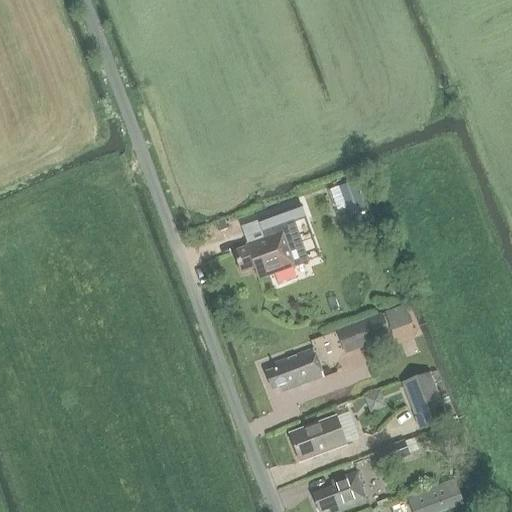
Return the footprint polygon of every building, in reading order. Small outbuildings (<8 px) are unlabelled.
[(338,188),(349,218),(365,213),(355,183),(338,188)] [(281,226),(295,222),(298,230),(311,225),(300,194),(286,198),(289,207),(276,211),(281,226)] [(258,281),(293,268),(280,233),(245,246),(246,248),(232,253),(240,275),(254,270),(258,281)] [(377,315),(371,298),(329,313),(336,330),(377,315)] [(336,333),(345,356),(390,338),(382,315),(336,333)] [(282,393),(323,378),(313,351),(272,366),(273,371),(266,373),(272,391),(280,389),(282,393)] [(420,433),(448,422),(430,374),(401,385),(420,433)] [(354,433),(343,437),(336,418),(289,435),(300,464),(358,442),(354,433)] [(408,458),(403,443),(376,453),(382,468),(408,458)] [(329,511),(338,511),(367,501),(357,474),(333,483),(335,488),(313,497),(318,511),(322,511),(329,509),(329,511)] [(406,498),(411,511),(427,511),(448,504),(441,486),(406,498)]
